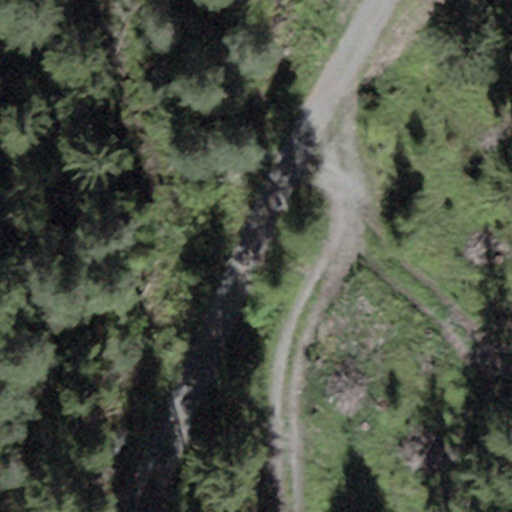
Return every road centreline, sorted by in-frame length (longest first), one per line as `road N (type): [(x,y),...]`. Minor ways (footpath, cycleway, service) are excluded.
road 1 (track): [(149,511),(173,433),(234,312),(293,157),(372,0)]
road 2 (track): [(309,125),(343,151),(347,199),(324,303),(284,365),(291,511)]
